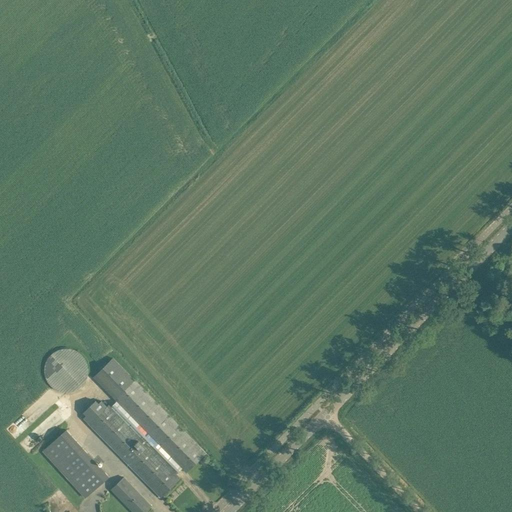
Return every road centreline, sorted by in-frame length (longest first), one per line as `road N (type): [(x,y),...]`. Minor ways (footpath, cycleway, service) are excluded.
road 1 (unclassified): [(324,415),(511,225)]
road 2 (unclassified): [(226,511),(324,415)]
road 3 (unclassified): [(415,511),(324,415)]
